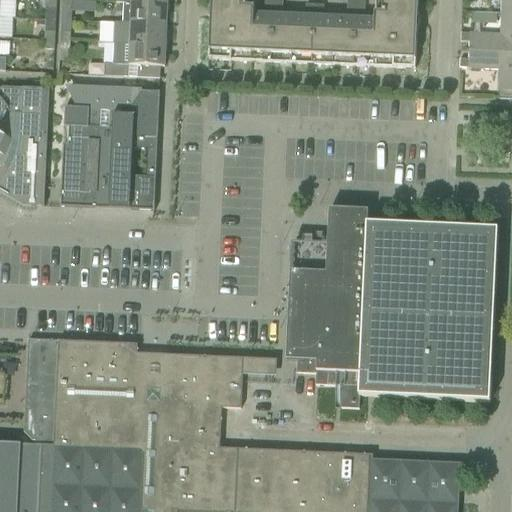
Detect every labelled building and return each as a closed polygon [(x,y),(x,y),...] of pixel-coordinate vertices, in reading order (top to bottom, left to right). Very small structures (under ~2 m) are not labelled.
[(208,61),(208,62),(416,70),(417,28),(418,28),(412,28),(413,18),(418,18),(418,0),(374,0),(374,16),(382,17),(382,27),(374,27),(364,27),(346,26),(323,25),(305,24),(281,23),(263,22),(253,22),(253,21),(246,21),(246,11),(254,12),(254,0),(210,0),(211,9),(211,10),(216,10),(215,20),(210,19),(210,20),(208,61)] [(264,0),(264,14),(282,15),(282,0),(264,0)] [(347,0),(347,17),(365,18),(365,0),(347,0)] [(511,0),(501,0),(501,16),(511,16),(511,0)] [(167,6),(123,5),(122,25),(166,27),(167,6)] [(305,6),(305,16),(323,17),(323,7),(305,6)] [(45,10),(45,22),(54,22),(55,11),(45,10)] [(61,22),(70,23),(71,11),(61,11),(61,22)] [(472,15),(472,25),(482,26),(482,16),(472,15)] [(511,16),(501,16),(500,37),(461,35),(460,44),(469,44),(468,53),(511,54),(511,16)] [(97,23),(96,43),(110,44),(111,23),(97,23)] [(166,27),(122,25),(115,25),(114,45),(165,47),(166,27)] [(44,34),(44,42),(53,42),(53,31),(44,31),(44,34)] [(60,34),(60,43),(69,43),(69,32),(60,31),(60,34)] [(53,42),(44,42),(43,51),(53,52),(53,42)] [(69,43),(60,43),(59,52),(68,52),(69,43)] [(165,47),(114,45),(113,66),(105,66),(104,78),(123,79),(123,67),(164,69),(165,47)] [(511,54),(468,53),(468,61),(459,61),(459,70),(498,72),(497,93),(498,93),(498,101),(511,101),(511,54)] [(22,90),(1,89),(0,90),(0,193),(23,207),(44,208),(49,91),(22,90)] [(68,129),(67,146),(63,146),(60,209),(154,213),(159,94),(69,90),(79,109),(65,109),(64,129),(68,129)] [(291,273),(287,361),(287,362),(297,363),(296,376),(316,377),(316,373),(327,373),(326,388),(342,389),(341,411),(359,412),(359,398),(490,404),(491,380),(490,380),(497,233),(385,227),(367,226),(368,213),(329,211),(327,247),(302,246),(300,273),(291,273)] [(0,445),(0,511),(457,511),(458,505),(459,495),(460,466),(459,466),(372,462),(372,458),(343,456),(315,455),(219,451),(220,441),(221,418),(221,410),(235,411),(240,411),(242,377),(242,376),(183,373),(164,372),(163,377),(146,376),(136,376),(137,355),(137,349),(137,346),(29,341),(28,345),(26,384),(26,400),(24,434),(32,442),(39,443),(39,447),(0,445)] [(316,373),(316,377),(315,388),(326,388),(327,373),(316,373)]
